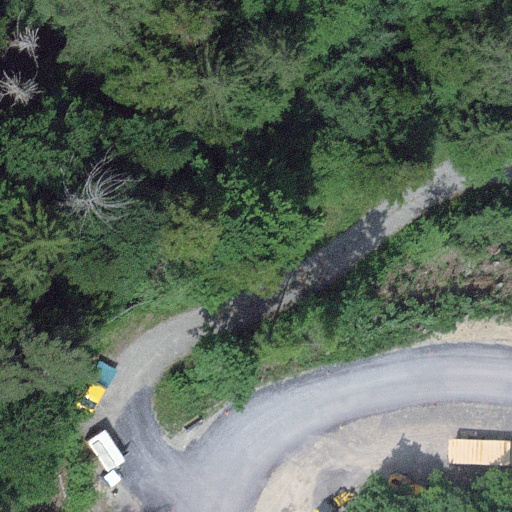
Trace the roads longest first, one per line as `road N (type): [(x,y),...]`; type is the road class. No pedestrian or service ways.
road 1 (track): [(193,483),(131,406),(137,366),(162,324),(227,278),(347,214),(511,175)]
road 2 (unclassified): [(511,368),(317,401),(193,483),(186,511)]
